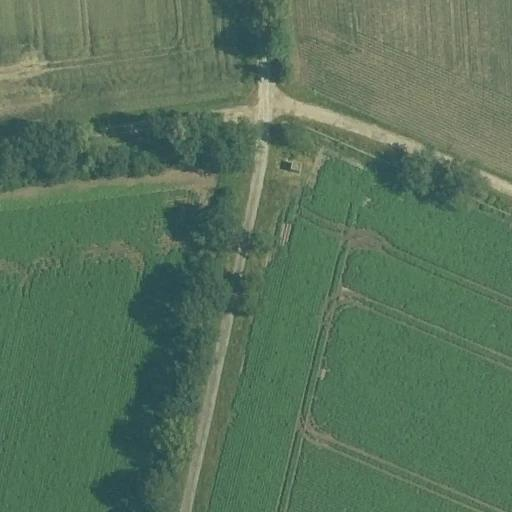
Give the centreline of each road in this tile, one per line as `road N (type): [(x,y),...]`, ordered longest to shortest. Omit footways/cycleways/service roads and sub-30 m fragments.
road 1 (track): [(511,188),(392,134),(264,104),(240,119),(0,147)]
road 2 (unclassified): [(253,0),(264,104),(251,232),(189,511)]
